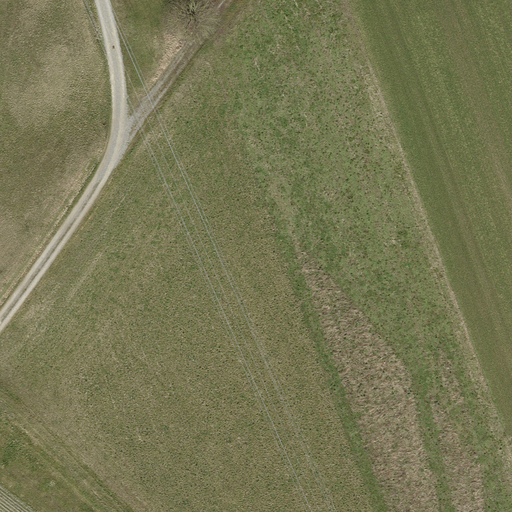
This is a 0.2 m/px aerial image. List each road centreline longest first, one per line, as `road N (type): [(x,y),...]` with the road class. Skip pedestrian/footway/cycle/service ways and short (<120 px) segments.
road 1 (track): [(0,321),(116,145)]
road 2 (track): [(116,145),(231,0)]
road 3 (track): [(0,406),(117,511)]
road 4 (track): [(103,0),(120,97),(116,145)]
